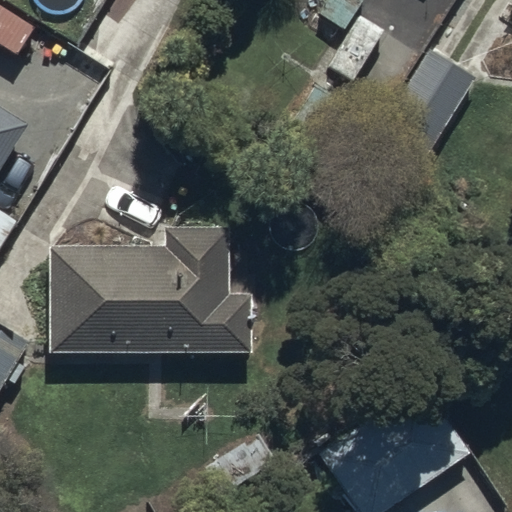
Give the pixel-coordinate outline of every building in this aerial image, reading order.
[(471,72),(425,44),(364,145),(409,173),(471,72)] [(0,238),(17,212),(0,201),(0,161),(29,117),(0,98),(0,238)] [(161,234),(47,236),(48,342),(248,341),(248,285),(225,285),(224,216),(161,216),(161,234)] [(0,387),(32,335),(0,315),(0,387)] [(423,373),(314,447),(358,511),(374,511),(472,445),(423,373)]
